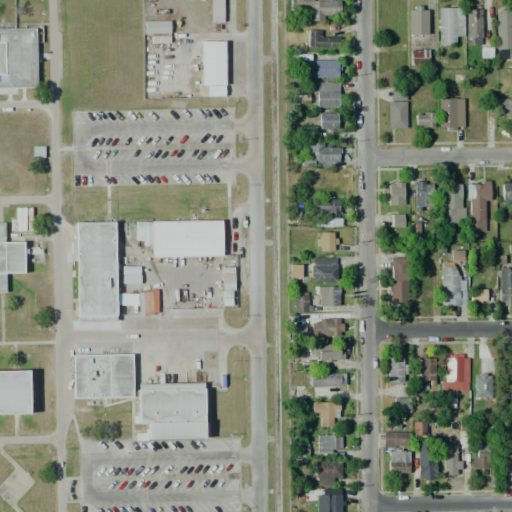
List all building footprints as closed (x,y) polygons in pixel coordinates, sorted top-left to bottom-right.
[(222,0),(222,4),(222,13),(223,23),(210,23),(210,13),(210,4),(210,0),(222,0)] [(339,0),(340,21),(308,22),(308,8),(290,8),(290,0),(339,0)] [(426,35),(408,35),(408,6),(426,6),(426,35)] [(437,8),(463,8),(463,35),(455,35),(455,45),(437,45),(437,8)] [(480,45),(465,45),(464,9),(479,9),(480,45)] [(493,12),(511,12),(511,62),(494,63),(493,12)] [(169,20),(169,33),(144,34),(144,21),(169,20)] [(0,28),(35,27),(37,87),(0,88),(0,28)] [(327,30),(327,39),(337,39),(337,48),(307,48),(307,30),(327,30)] [(224,97),(207,97),(207,88),(199,88),(199,41),(224,41),(224,97)] [(427,49),(427,65),(409,66),(408,49),(427,49)] [(337,57),(337,79),(293,79),(293,57),(337,57)] [(337,81),(338,107),(315,107),(315,82),(337,81)] [(405,128),(387,128),(386,85),(405,85),(405,128)] [(308,92),(308,103),(288,104),(288,92),(308,92)] [(462,130),(438,130),(437,98),(461,97),(462,130)] [(511,100),(511,115),(497,115),(497,100),(511,100)] [(433,112),(433,128),(414,128),(414,112),(433,112)] [(337,129),(316,129),(316,113),(337,113),(337,129)] [(329,142),(329,150),(338,150),(338,167),(302,167),(302,159),(311,159),(311,150),(302,150),(302,142),(329,142)] [(489,232),(467,232),(466,181),(488,180),(489,232)] [(430,211),(413,211),(413,181),(430,181),(430,211)] [(460,224),(442,224),(441,181),(460,181),(460,224)] [(383,182),(403,182),(403,206),(382,206),(383,182)] [(501,182),(511,182),(511,204),(500,204),(501,182)] [(310,217),(310,199),(340,199),(340,227),(320,227),(320,218),(310,217)] [(403,227),(402,215),(390,215),(391,227),(403,227)] [(221,220),(222,256),(151,257),(151,221),(221,220)] [(0,222),(4,222),(4,242),(23,242),(24,272),(4,273),(5,293),(0,293),(0,222)] [(114,222),(115,322),(74,322),(73,222),(114,222)] [(336,232),(336,251),(315,252),(315,232),(336,232)] [(447,250),(464,250),(464,260),(456,260),(456,269),(464,269),(465,306),(439,306),(439,260),(447,260),(447,250)] [(335,257),(335,281),(310,282),(310,258),(335,257)] [(408,304),(389,304),(388,258),(408,258),(408,304)] [(139,284),(138,267),(121,267),(121,284),(139,284)] [(511,267),(511,305),(498,305),(497,268),(511,267)] [(337,287),(338,306),(316,306),(315,287),(337,287)] [(470,303),(469,289),(485,289),(486,302),(470,303)] [(309,311),(292,312),(291,292),(309,292),(309,311)] [(341,317),(342,336),(310,337),(309,318),(341,317)] [(292,336),(302,335),(302,327),(291,327),(292,336)] [(311,346),(342,345),(342,357),(321,357),(322,369),(301,370),(301,358),(311,358),(311,346)] [(81,354),(91,354),(101,354),(111,354),(121,354),(131,354),(131,363),(132,372),(132,381),(132,389),(132,398),(122,398),(112,398),(102,399),(92,399),(82,399),(72,399),(71,390),(71,381),(71,372),(71,363),(71,354),(81,354)] [(436,385),(415,385),(415,354),(436,354),(436,385)] [(467,388),(445,388),(444,355),(466,355),(467,388)] [(406,382),(386,383),(385,358),(405,357),(406,382)] [(0,370),(28,370),(29,406),(29,415),(0,415),(0,370)] [(344,373),(344,385),(307,387),(307,374),(344,373)] [(490,375),(473,375),(474,398),(491,397),(490,375)] [(205,381),(207,438),(147,440),(146,421),(136,421),(136,383),(205,381)] [(409,397),(409,413),(393,413),(392,398),(409,397)] [(338,402),(338,419),(329,419),(329,427),(320,427),(319,419),(310,419),(310,403),(338,402)] [(425,421),(425,435),(410,435),(410,422),(425,421)] [(408,432),(408,448),(382,448),(382,432),(408,432)] [(339,435),(340,452),(317,453),(316,435),(339,435)] [(479,451),(479,442),(487,441),(488,469),(471,469),(471,451),(479,451)] [(416,442),(433,442),(434,451),(434,478),(416,478),(416,442)] [(511,463),(501,464),(500,442),(511,442),(511,463)] [(304,443),(305,456),(289,456),(289,443),(304,443)] [(387,449),(407,449),(408,475),(387,475),(387,449)] [(442,450),(459,450),(459,476),(442,476),(442,450)] [(339,460),(340,477),(331,477),(331,485),(314,486),(313,461),(339,460)] [(323,488),(340,488),(340,511),(315,511),(315,497),(323,497),(323,488)]
